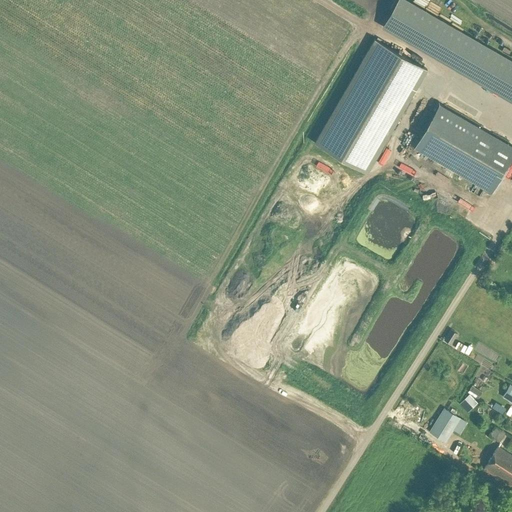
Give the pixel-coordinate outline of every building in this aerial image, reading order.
[(408,22),(418,0),(406,0),(398,18),(408,22)] [(366,173),(427,68),(374,38),(314,142),(366,173)] [(492,192),(511,156),(511,145),(439,103),(414,147),(492,192)] [(416,166),(414,171),(424,176),(427,171),(416,166)] [(451,344),(457,334),(450,330),(444,340),(451,344)] [(438,351),(447,353),(449,347),(439,345),(438,351)] [(511,384),(510,383),(502,395),(511,401),(511,384)] [(479,398),(482,392),(472,385),(468,392),(479,398)] [(469,394),(460,402),(464,407),(473,398),(469,394)] [(428,430),(445,441),(460,416),(443,406),(428,430)] [(499,442),(505,433),(500,429),(494,439),(499,442)] [(511,455),(497,446),(484,468),(510,484),(511,481),(511,455)]
